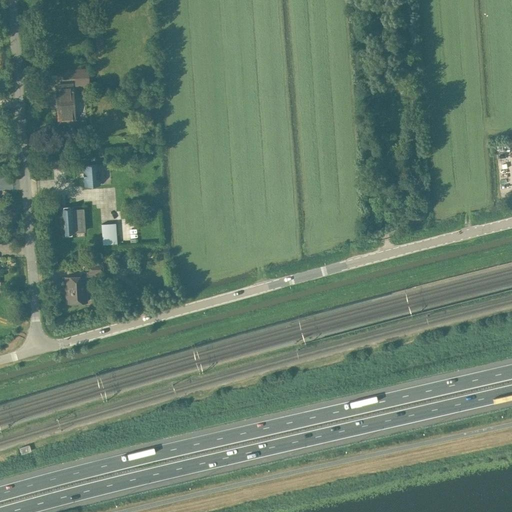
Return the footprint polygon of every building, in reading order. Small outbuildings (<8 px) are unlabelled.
[(77,86),(89,85),(88,69),(64,70),(64,78),(76,78),(77,86)] [(72,85),(56,85),(57,118),(57,122),(74,122),(74,117),(72,85)] [(143,145),(154,146),(156,137),(145,136),(143,145)] [(55,150),(55,159),(75,158),(75,149),(55,150)] [(82,165),(83,187),(100,186),(99,164),(82,165)] [(414,206),(415,219),(425,218),(424,199),(414,200),(414,206)] [(60,209),(60,216),(62,235),(75,234),(75,231),(85,231),(83,209),(73,210),(73,208),(60,209)] [(115,223),(101,224),(102,244),(116,243),(115,223)] [(100,252),(92,253),(92,261),(100,261),(100,252)] [(88,264),(89,274),(102,273),(101,263),(88,264)] [(67,303),(87,302),(85,276),(65,277),(67,303)]
